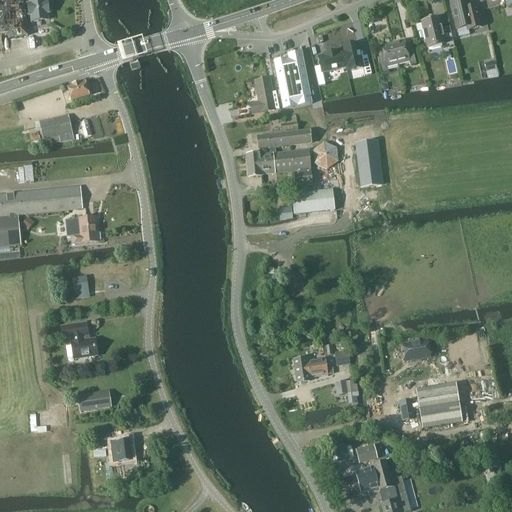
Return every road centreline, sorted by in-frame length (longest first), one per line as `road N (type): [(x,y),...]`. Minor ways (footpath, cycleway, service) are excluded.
road 1 (unclassified): [(326,511),(250,371),(238,329),(232,180),(184,35)]
road 2 (unclassified): [(229,511),(171,424),(153,366),(154,280),(132,137),(98,59)]
